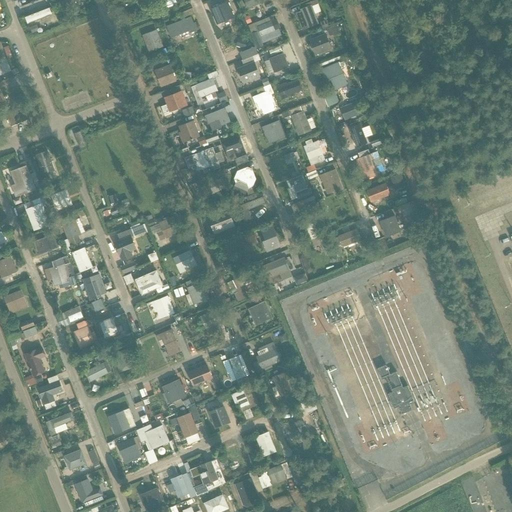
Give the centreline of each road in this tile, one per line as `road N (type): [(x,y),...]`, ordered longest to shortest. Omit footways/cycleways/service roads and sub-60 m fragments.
road 1 (track): [(511,414),(343,0)]
road 2 (unclassified): [(0,343),(66,511)]
road 3 (unclassified): [(383,511),(511,450)]
